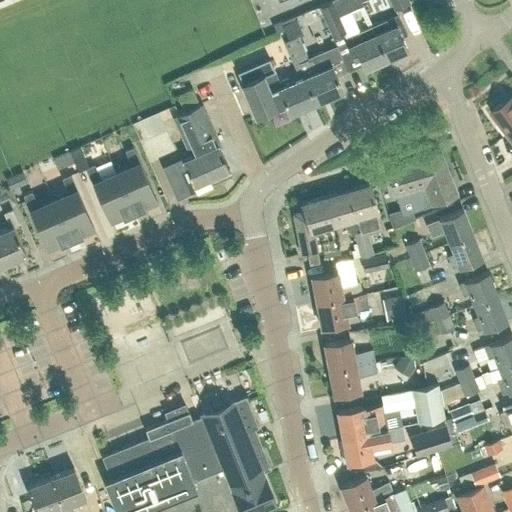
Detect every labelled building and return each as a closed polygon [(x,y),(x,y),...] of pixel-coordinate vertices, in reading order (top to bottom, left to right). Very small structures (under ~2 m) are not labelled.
[(324,0),(317,3),(336,45),(335,45),(345,69),(360,63),(362,67),(384,58),(370,24),(344,36),(342,32),(345,31),(337,14),(361,4),(359,0),(324,0)] [(389,0),(393,9),(408,3),(408,1),(407,0),(389,0)] [(406,33),(397,13),(370,24),(384,58),(406,48),(401,35),(406,33)] [(303,75),(302,75),(313,101),(341,89),(335,74),(345,69),(335,45),(324,50),(311,56),(308,57),(298,35),(303,33),(295,16),(280,23),(286,38),(295,35),(302,51),(289,56),(296,72),(301,70),(303,75)] [(289,56),(302,51),(295,35),(286,38),(287,39),(282,41),(289,56)] [(253,116),(283,103),(287,112),(313,101),(302,75),(288,81),(286,76),(277,79),(268,57),(236,71),(241,83),(239,84),(253,116)] [(175,94),(180,107),(197,99),(192,87),(175,94)] [(511,96),(492,112),(509,134),(511,137),(511,96)] [(181,159),(162,168),(175,199),(217,181),(215,175),(227,170),(216,145),(198,105),(175,115),(189,147),(198,143),(201,151),(182,160),(181,159)] [(68,150),(77,170),(88,165),(79,145),(68,150)] [(130,165),(115,172),(133,212),(144,207),(143,206),(156,200),(132,146),(124,150),(130,165)] [(411,210),(431,202),(455,193),(439,151),(414,159),(414,160),(386,168),(393,193),(395,193),(400,207),(402,213),(411,210)] [(133,212),(115,172),(100,178),(93,163),(85,167),(108,221),(121,216),(121,217),(133,212)] [(4,178),(9,189),(27,181),(22,170),(4,178)] [(67,193),(52,199),(70,240),(81,235),(81,233),(93,228),(69,173),(61,177),(67,193)] [(368,182),(346,188),(359,231),(364,229),(368,240),(356,245),(359,256),(372,252),(367,234),(382,229),(376,210),(368,182)] [(334,222),(345,219),(349,234),(352,233),(356,245),(368,240),(364,229),(359,231),(346,188),(325,194),(334,222)] [(70,240),(52,199),(37,206),(30,190),(22,194),(45,248),(58,243),(58,245),(70,240)] [(313,228),(334,222),(325,194),(300,202),(303,210),(292,212),(300,252),(306,251),(308,264),(318,262),(316,250),(317,250),(313,228)] [(400,207),(387,211),(391,226),(414,217),(411,210),(402,213),(400,207)] [(0,230),(0,259),(2,263),(25,253),(13,225),(18,223),(11,208),(2,212),(9,226),(0,230)] [(462,208),(426,222),(430,235),(444,230),(448,241),(471,232),(462,208)] [(480,256),(471,232),(448,241),(452,252),(446,254),(451,267),(457,264),(457,265),(480,256)] [(418,238),(403,244),(408,257),(424,251),(418,238)] [(413,269),(429,264),(424,251),(408,257),(413,269)] [(360,257),(363,271),(387,266),(384,252),(360,257)] [(311,275),(315,301),(361,293),(359,280),(339,284),(336,270),(311,275)] [(469,292),(473,303),(497,294),(487,270),(458,282),(463,295),(469,292)] [(361,293),(315,301),(320,327),(346,322),(344,312),(368,308),(365,292),(361,293)] [(506,318),(497,294),(473,303),(478,314),(471,316),(476,329),(483,326),(483,327),(506,318)] [(399,296),(383,299),(387,318),(403,314),(399,296)] [(419,311),(423,323),(433,319),(448,313),(443,300),(428,306),(428,307),(419,311)] [(448,313),(433,319),(438,332),(453,326),(448,313)] [(493,355),(497,365),(511,359),(511,334),(511,332),(482,344),(487,357),(493,355)] [(373,360),(372,350),(371,348),(370,348),(351,352),(349,342),(348,338),(323,342),(327,369),(373,360)] [(393,366),(407,376),(414,367),(411,354),(400,357),(393,366)] [(511,387),(511,359),(497,365),(501,376),(495,379),(500,391),(507,389),(511,387)] [(355,375),(376,372),(373,360),(327,369),(332,395),(358,390),(355,375)] [(468,363),(452,369),(458,381),(473,375),(468,363)] [(478,389),(473,375),(458,381),(463,395),(478,389)] [(443,416),(437,383),(410,388),(416,421),(443,416)] [(187,410),(164,419),(193,489),(195,488),(192,479),(221,467),(239,511),(253,511),(275,503),(261,470),(270,467),(254,427),(258,426),(245,394),(200,412),(200,414),(191,418),(187,410)] [(336,410),(341,437),(387,428),(382,404),(362,407),(362,405),(336,410)] [(507,408),(498,411),(503,423),(507,421),(511,431),(511,404),(507,407),(507,408)] [(483,409),(454,421),(457,430),(487,418),(483,409)] [(408,434),(415,455),(450,444),(449,442),(457,440),(448,416),(442,418),(444,423),(408,434)] [(115,511),(159,511),(156,504),(193,489),(164,419),(143,428),(147,436),(101,455),(109,476),(102,479),(115,511)] [(371,457),(369,446),(389,442),(387,428),(341,437),(346,462),(371,457)] [(486,453),(501,447),(498,438),(482,444),(486,453)] [(493,462),(470,471),(475,483),(497,474),(493,462)] [(73,511),(70,502),(78,499),(84,496),(73,467),(50,476),(61,506),(55,508),(56,511),(73,511)] [(339,485),(349,509),(393,491),(388,480),(369,488),(364,475),(339,485)] [(36,511),(44,511),(55,508),(61,506),(50,476),(26,486),(36,511)] [(479,484),(454,494),(461,511),(486,511),(490,511),(479,484)] [(393,491),(349,509),(350,511),(396,511),(393,504),(398,502),(393,491)] [(511,494),(503,498),(506,506),(511,503),(511,494)] [(442,496),(415,507),(417,511),(437,511),(447,508),(442,496)]
